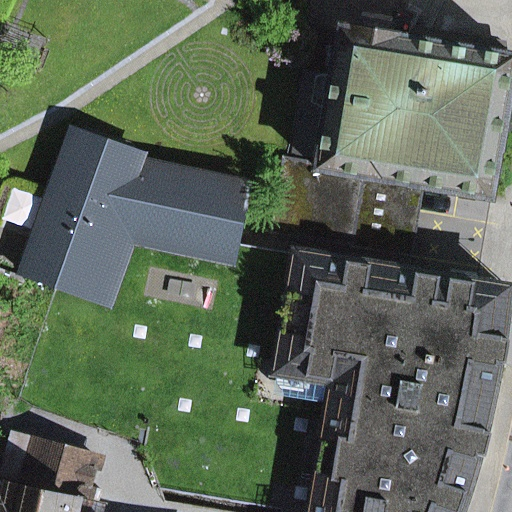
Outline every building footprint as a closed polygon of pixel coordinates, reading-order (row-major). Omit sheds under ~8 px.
[(379,34),(390,36),(392,23),(359,18),(357,30),(379,34)] [(341,28),(319,164),(290,159),(284,158),(271,233),(336,244),(348,175),(424,188),(491,199),(511,78),(511,56),(481,51),(390,36),(379,34),(357,30),(341,28)] [(76,132),(24,275),(106,304),(130,237),(234,260),(237,244),(249,189),(136,165),(140,155),(76,132)] [(412,257),(414,248),(424,188),(348,175),(336,244),(412,257)] [(503,325),(507,289),(237,244),(234,260),(130,237),(106,304),(73,418),(147,431),(143,449),(159,490),(281,511),(458,511),(464,495),(483,434),(503,325)] [(17,436),(5,477),(89,497),(99,461),(17,436)] [(0,488),(0,511),(39,511),(43,498),(0,488)] [(102,511),(103,511),(43,498),(39,511),(102,511)]
